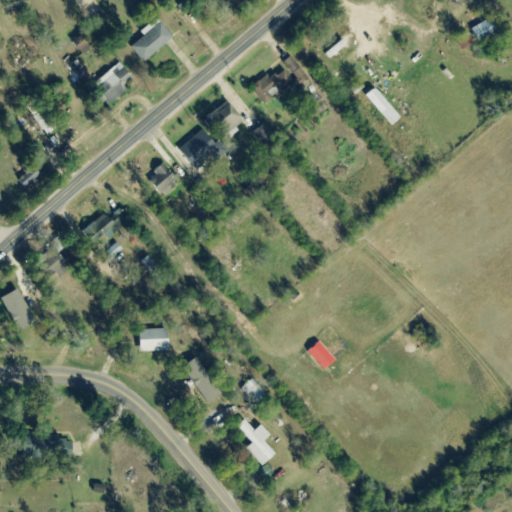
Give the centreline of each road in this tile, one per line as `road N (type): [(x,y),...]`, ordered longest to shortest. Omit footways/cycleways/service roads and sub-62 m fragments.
road 1 (secondary): [(14,239),(293,0)]
road 2 (tertiary): [(0,372),(108,387),(177,444),(230,511)]
